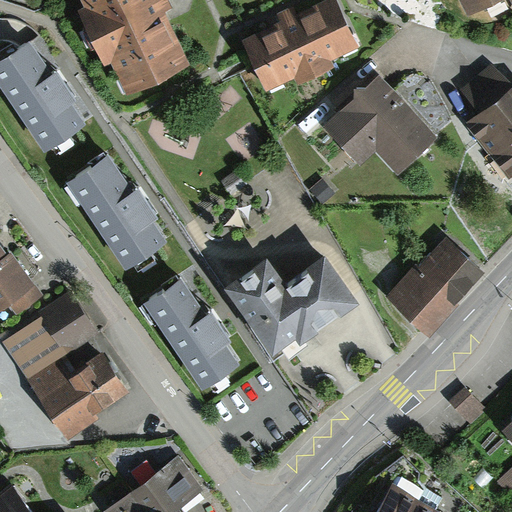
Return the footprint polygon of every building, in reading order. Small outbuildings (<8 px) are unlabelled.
[(163,1),(162,0),(82,0),(77,3),(104,59),(110,56),(126,90),(191,59),(163,1)] [(307,0),(287,11),(241,33),(267,85),(296,71),(299,76),(333,59),(331,55),(361,40),(341,0),(307,0)] [(31,30),(0,50),(0,76),(45,143),(52,139),(56,145),(75,133),(69,125),(86,114),(72,93),(78,89),(57,57),(51,61),(31,30)] [(476,130),(508,171),(511,168),(511,77),(497,59),(463,86),(479,106),(466,117),(476,130)] [(398,93),(379,71),(329,117),(362,154),(377,140),(398,164),(434,132),(398,93)] [(109,146),(67,173),(125,262),(133,256),(138,263),(155,251),(148,241),(165,230),(152,209),(156,207),(138,179),(134,182),(109,146)] [(474,271),(482,263),(447,231),(423,258),(419,256),(387,289),(430,329),(458,298),(454,294),(474,271)] [(1,240),(0,238),(0,304),(8,299),(17,312),(46,291),(26,263),(12,243),(6,247),(1,240)] [(267,246),(226,275),(274,342),(280,338),(290,352),(309,338),(304,332),(361,292),(326,243),(285,271),(267,246)] [(182,271),(145,296),(202,380),(238,355),(224,334),(230,330),(211,302),(205,305),(182,271)] [(3,337),(28,373),(64,348),(67,352),(98,331),(72,291),(3,337)] [(28,373),(69,432),(99,412),(96,407),(128,386),(115,366),(103,348),(76,366),(67,352),(64,348),(28,373)] [(449,399),(455,405),(472,391),(467,384),(449,399)] [(179,452),(107,507),(110,511),(186,511),(182,506),(207,488),(179,452)] [(41,511),(13,475),(0,485),(0,511),(41,511)] [(445,511),(448,509),(391,478),(372,511),(445,511)]
